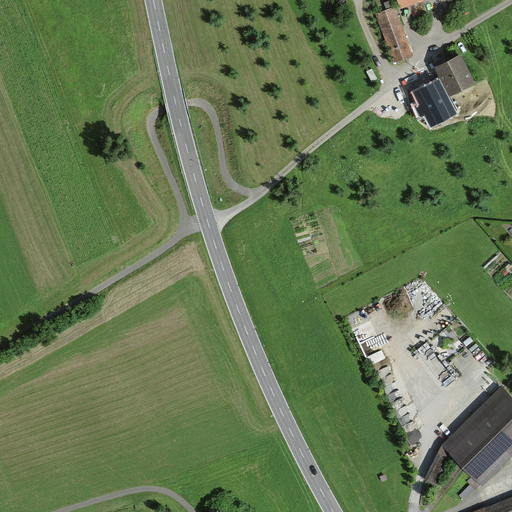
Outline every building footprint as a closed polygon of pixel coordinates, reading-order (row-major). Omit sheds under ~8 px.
[(396,9),(380,15),(397,63),(413,57),(396,9)] [(464,55),(436,68),(449,96),(477,82),(464,55)] [(458,115),(438,77),(410,92),(417,105),(413,107),(419,119),(424,117),(430,129),(458,115)] [(511,455),(511,391),(505,384),(445,443),(484,483),(511,455)] [(511,511),(511,498),(478,511),(511,511)]
